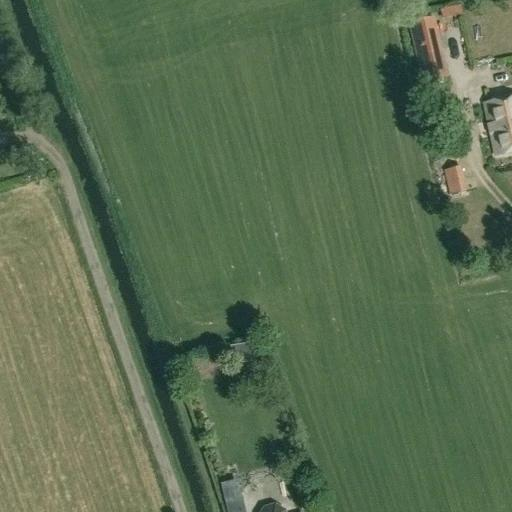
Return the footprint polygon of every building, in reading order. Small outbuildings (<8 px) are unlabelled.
[(438,22),(458,19),(456,6),(436,9),(438,22)] [(449,82),(442,51),(436,19),(412,24),(425,87),(449,82)] [(511,154),(511,98),(485,104),(496,157),(511,154)] [(266,364),(236,365),(235,394),(264,392),(266,364)] [(253,428),(263,447),(275,441),(264,422),(253,428)]
